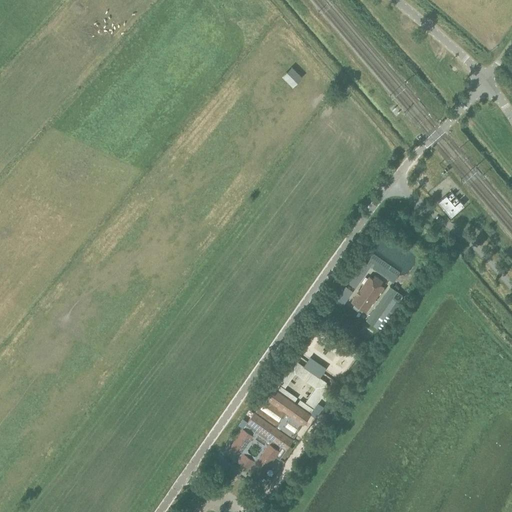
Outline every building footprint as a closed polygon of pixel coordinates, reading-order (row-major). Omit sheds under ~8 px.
[(451,216),(464,205),(460,201),(454,205),(446,195),(438,202),(451,216)] [(365,262),(350,284),(353,287),(369,265),(365,262)] [(366,312),(379,292),(380,293),(381,293),(383,290),(383,288),(382,288),(383,286),(380,284),(382,281),(374,275),(372,278),(369,276),(351,302),(354,304),(353,305),(361,311),(363,310),(366,312)] [(390,286),(366,320),(373,325),(397,291),(390,286)] [(338,301),(342,303),(351,290),(347,287),(338,301)] [(334,307),(331,305),(328,306),(326,308),(326,312),(329,314),(332,314),(334,311),(334,307)] [(285,387),(295,373),(304,380),(310,371),(297,362),(289,363),(276,381),(285,387)] [(305,402),(314,408),(327,390),(326,382),(312,373),(306,381),(315,388),(305,402)] [(293,402),(297,397),(277,383),(273,388),(293,402)] [(271,387),(265,397),(254,412),(247,422),(257,428),(252,435),(243,428),(225,453),(235,460),(236,458),(238,460),(238,461),(241,464),(240,465),(244,468),(245,466),(248,468),(249,467),(251,469),(250,470),(260,477),(275,455),(279,458),(281,455),(285,458),(293,447),(289,445),(293,439),(303,424),(310,414),(271,387)] [(300,400),(297,405),(310,414),(313,409),(300,400)]
